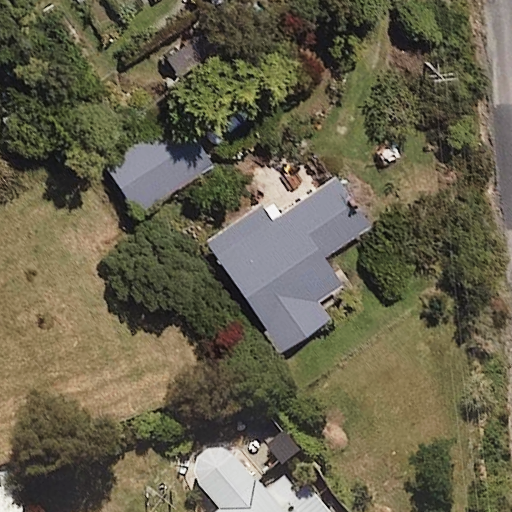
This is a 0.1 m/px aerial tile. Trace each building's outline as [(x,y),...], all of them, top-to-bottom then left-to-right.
[(224,41),(209,21),(158,59),(174,79),(224,41)] [(131,211),(207,164),(175,114),(99,161),(131,211)] [(318,255),(364,225),(332,176),(266,219),(257,205),(203,240),(274,349),(324,317),(312,298),(336,283),(318,255)] [(328,511),(294,471),(264,496),(222,446),(186,476),(216,511),(328,511)] [(25,511),(26,485),(0,484),(0,511),(25,511)]
